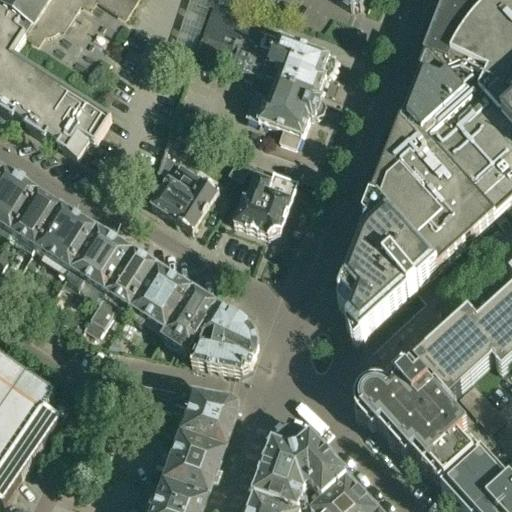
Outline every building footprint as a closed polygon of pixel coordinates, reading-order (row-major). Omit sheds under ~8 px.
[(0,0),(0,116),(14,125),(17,121),(29,128),(26,132),(47,145),(50,142),(62,149),(59,153),(79,165),(91,146),(95,149),(111,124),(14,62),(27,41),(39,48),(45,40),(50,39),(54,37),(59,33),(63,36),(81,8),(90,13),(97,4),(125,22),(139,0),(0,0)] [(332,0),(336,2),(337,5),(351,14),(354,14),(355,13),(357,15),(358,13),(360,14),(363,13),(368,0),(332,0)] [(511,0),(479,0),(478,1),(466,12),(455,25),(446,38),(441,47),(431,66),(427,65),(428,62),(427,62),(410,104),(412,105),(416,109),(408,116),(406,115),(403,121),(394,144),(372,204),(438,276),(474,243),(495,225),(507,214),(511,219),(511,0)] [(330,62),(303,52),(280,43),(279,45),(257,37),(254,45),(215,33),(212,43),(205,41),(198,60),(266,84),(322,104),(322,103),(319,103),(327,82),(329,82),(334,77),(335,74),(335,72),(334,67),(329,65),(330,62)] [(304,144),(310,125),(314,126),(315,123),(318,124),(324,121),(326,115),(322,108),(321,107),(322,104),(266,84),(263,92),(274,96),(271,106),(256,101),(247,123),(275,134),(284,137),(281,148),(296,153),(300,143),(304,144)] [(170,185),(152,213),(194,239),(219,199),(200,187),(203,183),(180,169),(173,180),(170,185)] [(245,203),(234,231),(269,244),(281,238),(293,206),(292,206),(299,188),(255,171),(249,178),(256,181),(248,204),(245,203)] [(0,185),(0,232),(13,240),(38,199),(36,198),(37,197),(30,193),(31,192),(16,182),(15,183),(6,177),(5,178),(0,185)] [(13,240),(36,255),(59,212),(38,199),(13,240)] [(356,351),(412,300),(438,276),(372,204),(371,207),(370,208),(371,210),(364,227),(368,231),(338,312),(350,325),(346,338),(356,351)] [(96,234),(60,211),(59,212),(36,255),(71,277),(96,234)] [(97,233),(96,234),(71,277),(72,277),(69,281),(82,289),(78,296),(100,310),(101,311),(132,256),(97,233)] [(0,278),(13,259),(4,254),(0,259),(0,278)] [(85,334),(100,344),(119,315),(128,321),(157,272),(132,256),(101,311),(100,310),(85,334)] [(193,295),(157,272),(128,321),(133,323),(136,319),(166,338),(193,295)] [(193,295),(166,338),(162,344),(188,360),(202,340),(204,342),(193,371),(211,375),(211,376),(220,378),(220,377),(243,382),(250,378),(254,367),(256,364),(257,362),(259,356),(259,351),(258,344),(257,342),(252,334),(249,331),(193,295)] [(511,302),(480,332),(476,327),(475,327),(470,321),(427,360),(426,359),(414,369),(419,375),(445,403),(445,404),(450,409),(463,397),(462,396),(492,369),(501,380),(511,370),(511,302)] [(0,505),(4,508),(36,461),(71,411),(0,362),(0,505)] [(484,454),(465,433),(424,387),(411,372),(404,378),(403,378),(394,386),(398,391),(393,396),(391,394),(387,391),(380,389),(373,390),(366,392),(361,397),(357,403),(355,410),(356,417),(358,422),(359,423),(365,419),(391,448),(396,443),(424,474),(428,470),(445,488),(482,455),(482,456),(484,454)] [(163,438),(175,443),(175,442),(221,459),(234,424),(234,420),(233,414),(229,410),(226,408),(126,388),(122,399),(171,418),(163,438)] [(506,424),(491,407),(474,389),(459,403),(491,439),(506,424)] [(306,509),(308,511),(317,511),(349,483),(312,443),(307,438),(302,435),(298,434),(294,434),(289,435),(284,437),(282,439),(279,441),(276,447),(274,450),(267,468),(266,468),(261,482),(262,482),(255,501),(284,511),(301,511),(306,498),(312,493),(318,500),(306,509)] [(175,443),(170,457),(162,455),(157,470),(164,473),(157,491),(203,507),(211,485),(212,485),(217,473),(216,472),(221,459),(175,442),(175,443)] [(114,458),(104,455),(98,469),(109,473),(114,458)] [(441,493),(458,511),(511,511),(511,489),(482,456),(482,455),(445,488),(445,489),(444,490),(441,493)] [(374,511),(349,483),(317,511),(374,511)] [(201,511),(203,507),(157,491),(157,492),(146,487),(142,499),(136,511),(201,511)] [(284,511),(255,501),(251,511),(284,511)]
